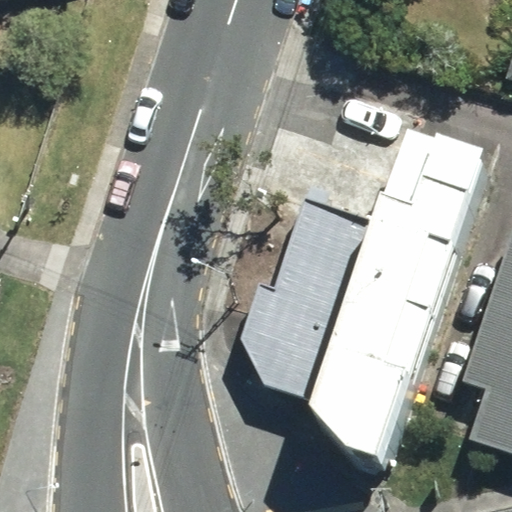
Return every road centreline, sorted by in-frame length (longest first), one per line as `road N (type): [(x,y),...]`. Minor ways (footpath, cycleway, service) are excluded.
road 1 (secondary): [(136,338),(170,206),(242,0)]
road 2 (secondary): [(136,338),(207,511)]
road 3 (secondary): [(98,511),(136,338)]
